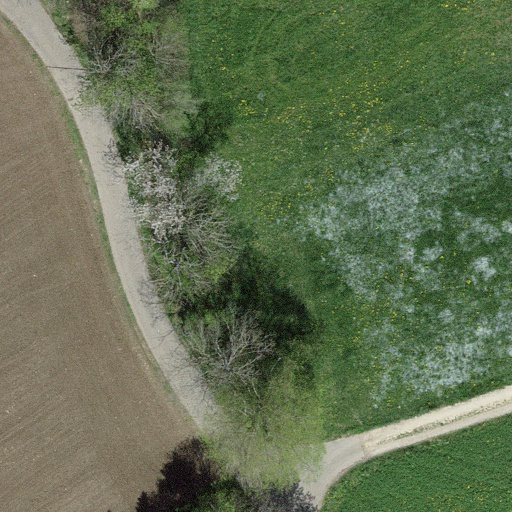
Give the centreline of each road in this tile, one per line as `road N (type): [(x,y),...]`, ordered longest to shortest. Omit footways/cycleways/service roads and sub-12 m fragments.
road 1 (track): [(28,0),(85,67),(186,379),(286,489),(296,511)]
road 2 (track): [(286,489),(511,403)]
